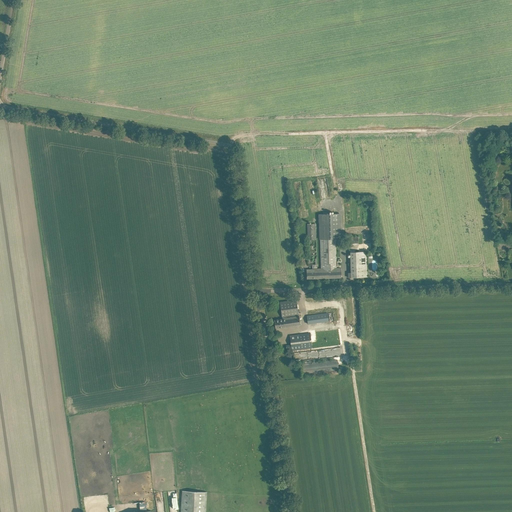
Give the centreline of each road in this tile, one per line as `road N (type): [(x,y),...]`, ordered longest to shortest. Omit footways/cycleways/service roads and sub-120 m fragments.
road 1 (unclassified): [(0,104),(228,145),(256,290)]
road 2 (track): [(374,511),(339,307),(302,305),(301,289)]
road 3 (unclassified): [(256,290),(511,284)]
road 4 (unclassified): [(291,511),(256,290)]
road 5 (unknown): [(331,178),(324,132),(248,135),(228,145)]
